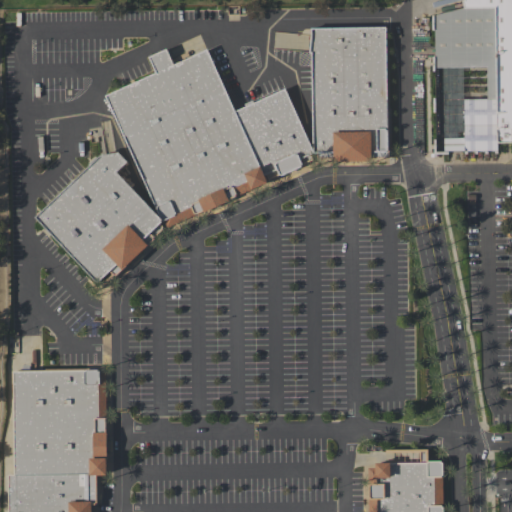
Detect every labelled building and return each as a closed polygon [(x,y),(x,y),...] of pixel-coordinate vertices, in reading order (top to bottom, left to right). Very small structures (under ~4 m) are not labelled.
[(511,0),(463,0),(464,1),(465,9),(435,19),(436,153),(497,154),(499,143),(511,143),(511,0)] [(317,160),(353,161),(392,161),(388,30),(313,31),(311,48),(311,54),(313,151),(317,160)] [(273,48),(298,48),(298,39),(305,39),(305,34),(273,33),(273,48)] [(164,221),(172,229),(217,209),(268,185),(264,175),(235,112),(207,50),(173,65),(166,50),(149,58),(156,73),(106,96),(158,216),(164,221)] [(264,175),(276,171),(279,177),(291,172),(305,167),(301,160),(317,160),(313,151),(285,89),(235,112),(264,175)] [(164,221),(158,216),(117,172),(127,163),(118,154),(103,155),(36,217),(100,286),(111,273),(118,278),(127,268),(129,270),(140,259),(153,246),(154,241),(166,228),(161,225),(164,221)] [(15,376),(95,371),(103,374),(107,375),(112,474),(100,476),(100,503),(94,505),(95,511),(8,511),(8,476),(16,475),(15,376)] [(368,511),(368,468),(376,468),(379,463),(443,462),(443,511),(368,511)]
